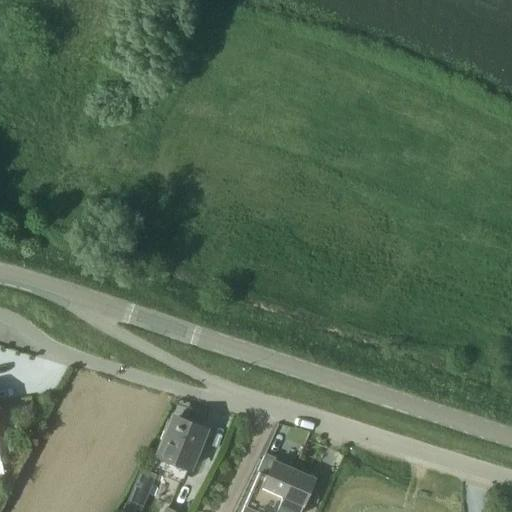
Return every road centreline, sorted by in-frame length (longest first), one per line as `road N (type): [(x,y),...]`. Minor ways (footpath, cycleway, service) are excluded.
road 1 (tertiary): [(511,440),(84,300)]
road 2 (unclassified): [(241,399),(511,483)]
road 3 (unclassified): [(0,315),(55,352),(204,397),(241,399)]
road 4 (unclassified): [(84,300),(114,330),(241,399)]
